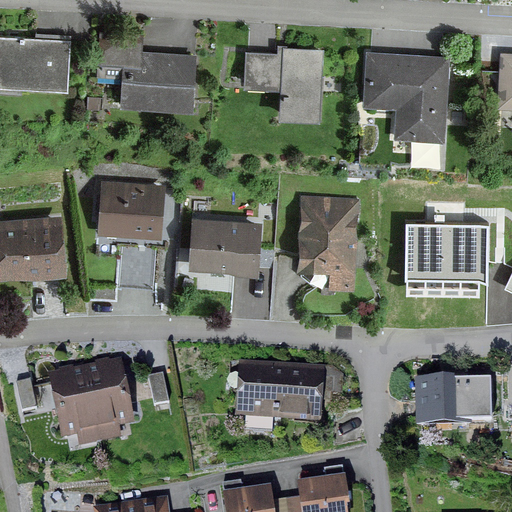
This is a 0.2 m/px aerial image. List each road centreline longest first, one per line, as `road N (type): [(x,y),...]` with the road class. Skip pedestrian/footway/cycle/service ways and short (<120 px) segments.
road 1 (residential): [(91,0),(511,23)]
road 2 (residential): [(0,339),(368,342)]
road 3 (residential): [(383,511),(368,342)]
road 4 (residential): [(368,342),(511,340)]
